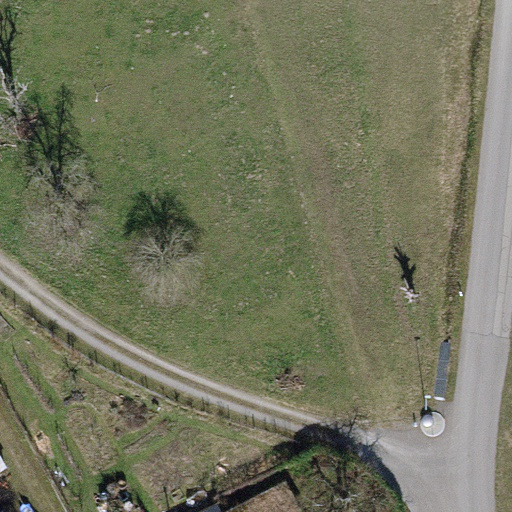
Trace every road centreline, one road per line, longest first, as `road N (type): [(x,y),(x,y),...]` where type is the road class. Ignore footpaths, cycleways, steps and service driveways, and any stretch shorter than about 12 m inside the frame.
road 1 (track): [(460,483),(84,333),(0,269)]
road 2 (residential): [(511,94),(500,263),(460,483),(464,511)]
